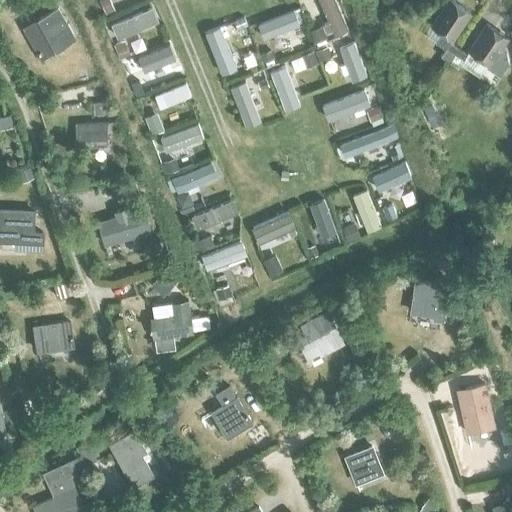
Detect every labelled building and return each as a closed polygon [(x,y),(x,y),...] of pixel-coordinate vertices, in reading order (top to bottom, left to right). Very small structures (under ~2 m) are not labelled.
[(109,0),(100,0),(99,1),(106,14),(114,10),(109,0)] [(335,35),(348,29),(335,0),(319,0),(329,21),(322,24),(323,26),(325,32),(333,29),(335,35)] [(447,0),(431,25),(452,39),(469,12),(451,0),(447,0)] [(39,16),(41,19),(26,28),(39,51),(53,43),(55,46),(73,37),(75,35),(65,18),(58,6),(39,16)] [(151,7),(111,23),(116,36),(157,20),(151,7)] [(299,7),(259,23),(264,37),(304,21),(299,7)] [(236,20),(207,32),(212,44),(241,33),(236,20)] [(468,50),(489,64),(507,37),(486,23),(468,50)] [(323,26),(310,30),(314,41),(327,36),(325,32),(323,26)] [(123,41),(113,46),(119,58),(129,54),(123,41)] [(355,80),(367,76),(354,42),(342,46),(355,80)] [(454,53),(458,47),(449,42),(445,47),(440,55),(449,60),(454,53)] [(327,45),(315,49),(319,60),(331,55),(327,45)] [(163,47),(127,62),(132,74),(168,59),(163,47)] [(467,53),(458,47),(454,53),(463,59),(467,53)] [(271,49),(261,53),(263,60),(265,60),(267,66),(275,63),(273,57),(274,57),(271,49)] [(314,50),(302,55),(306,66),(318,61),(314,50)] [(295,98),(282,66),(270,71),(283,102),(295,98)] [(185,81),(154,94),(160,107),(191,95),(185,81)] [(242,115),(254,111),(242,81),(230,86),(242,115)] [(140,85),(131,89),(135,98),(141,96),(139,92),(142,91),(140,85)] [(362,89),(324,103),(329,117),(367,102),(362,89)] [(110,102),(93,102),(93,113),(110,113),(110,102)] [(431,104),(422,109),(431,127),(440,122),(431,104)] [(377,106),(366,110),(370,120),(380,116),(377,106)] [(157,111),(144,116),(151,133),(163,128),(157,111)] [(7,114),(0,115),(0,128),(10,126),(7,114)] [(76,122),(77,144),(108,143),(107,130),(111,130),(111,122),(107,122),(107,121),(76,122)] [(198,123),(158,139),(162,150),(203,135),(198,123)] [(396,136),(392,123),(338,143),(342,156),(396,136)] [(397,144),(388,148),(392,159),(402,156),(397,144)] [(175,157),(163,161),(167,172),(179,167),(175,157)] [(211,161),(172,177),(178,193),(187,189),(189,193),(200,188),(198,184),(218,176),(211,161)] [(404,161),(372,175),(378,189),(411,175),(404,161)] [(31,167),(18,172),(21,181),(34,177),(31,167)] [(133,183),(119,187),(122,197),(136,192),(133,183)] [(367,188),(352,194),(367,231),(382,225),(367,188)] [(232,198),(191,215),(196,229),(238,211),(232,198)] [(324,198),(309,203),(322,236),(336,231),(324,198)] [(391,204),(382,208),(386,219),(395,216),(391,204)] [(0,207),(0,237),(14,238),(14,241),(43,241),(44,230),(32,230),(33,209),(0,207)] [(98,220),(104,244),(149,230),(143,207),(98,220)] [(288,210),(251,226),(259,243),(295,226),(288,210)] [(355,223),(342,227),(347,241),(360,236),(355,223)] [(210,235),(193,242),(196,250),(213,243),(210,235)] [(241,239),(201,255),(207,270),(247,254),(241,239)] [(314,244),(307,247),(310,256),(317,253),(314,244)] [(430,253),(429,261),(441,264),(443,255),(430,253)] [(275,256),(263,260),(269,275),(281,270),(275,256)] [(170,271),(152,278),(158,293),(176,285),(170,271)] [(409,311),(433,315),(432,319),(442,320),(448,283),(415,277),(409,311)] [(73,279),(54,285),(58,297),(77,291),(73,279)] [(215,290),(212,292),(215,301),(217,300),(219,305),(232,300),(230,295),(231,294),(227,285),(215,290)] [(150,317),(151,325),(148,326),(148,329),(151,328),(153,337),(192,332),(188,300),(172,302),(173,314),(150,317)] [(32,327),(36,350),(73,343),(69,320),(32,327)] [(304,331),(306,334),(297,338),(308,359),(343,341),(335,325),(325,330),(320,322),(304,331)] [(263,346),(271,361),(285,354),(276,338),(263,346)] [(456,389),(466,432),(493,425),(483,383),(456,389)] [(221,402),(209,409),(224,435),(248,420),(227,385),(215,392),(221,402)] [(160,423),(149,430),(157,444),(168,437),(160,423)] [(140,449),(145,447),(134,428),(109,442),(132,485),(153,474),(140,449)] [(509,429),(500,431),(502,442),(511,441),(509,429)] [(89,438),(77,445),(88,463),(100,455),(89,438)] [(344,455),(354,482),(381,472),(371,444),(344,455)] [(41,471),(52,494),(31,504),(34,511),(69,511),(81,507),(70,482),(87,474),(76,456),(41,471)] [(511,511),(511,496),(491,506),(493,511),(511,511)] [(423,506),(420,509),(424,511),(426,511),(428,510),(430,511),(437,503),(429,497),(422,505),(423,506)]
